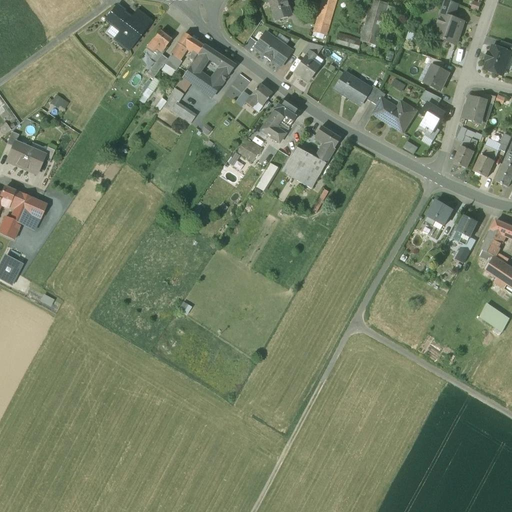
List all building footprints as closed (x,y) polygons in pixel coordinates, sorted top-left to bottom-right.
[(267,0),(271,12),(273,12),(287,7),(285,0),(267,0)] [(322,0),(313,32),(325,36),(335,0),(322,0)] [(389,0),(372,0),(361,41),(360,41),(376,46),(389,0)] [(458,6),(445,1),(440,15),(443,16),(453,19),(458,6)] [(116,6),(108,16),(115,21),(121,13),(122,14),(123,12),(116,6)] [(287,7),(273,12),(275,20),(290,15),(287,7)] [(122,14),(121,13),(115,21),(111,26),(120,32),(114,40),(127,51),(145,29),(135,21),(133,23),(122,14)] [(150,23),(140,15),(135,21),(145,29),(150,23)] [(453,19),(443,16),(438,29),(442,30),(438,39),(456,45),(463,23),(453,19)] [(164,36),(159,32),(142,53),(151,60),(154,57),(155,55),(152,54),(154,51),(159,55),(170,41),(169,40),(169,38),(166,36),(164,36)] [(291,52),(265,33),(263,36),(267,38),(257,52),(279,69),(291,52)] [(191,39),(184,34),(170,55),(178,60),(186,48),(191,39)] [(361,41),(338,34),(335,43),(358,50),(360,41),(361,41)] [(263,36),(253,49),(257,52),(267,38),(263,36)] [(197,43),(191,39),(186,48),(191,52),(197,43)] [(511,45),(502,42),(499,50),(510,53),(509,56),(511,57),(511,45)] [(197,43),(191,52),(193,53),(197,56),(203,47),(197,43)] [(304,48),(299,44),(293,51),(294,52),(292,55),(297,58),(302,52),(304,48)] [(304,48),(302,52),(307,56),(309,52),(311,53),(316,45),(308,44),(304,48)] [(193,62),(190,67),(199,73),(208,59),(219,66),(217,69),(218,70),(211,80),(210,80),(210,81),(219,87),(235,66),(204,46),(203,47),(197,56),(193,62)] [(499,50),(493,47),(491,54),(489,54),(486,61),(488,62),(485,70),(502,76),(509,56),(510,53),(499,50)] [(311,53),(309,52),(307,56),(294,73),(308,82),(318,67),(312,62),(316,57),(311,53)] [(193,53),(189,59),(193,62),(197,56),(193,53)] [(161,55),(146,74),(153,79),(160,69),(164,64),(168,59),(161,55)] [(178,60),(170,55),(168,59),(164,64),(160,69),(171,77),(181,62),(178,60)] [(445,63),(432,59),(429,66),(432,67),(432,66),(441,71),(445,63)] [(441,71),(432,66),(432,67),(424,83),(440,91),(448,74),(441,71)] [(199,73),(190,67),(182,78),(202,92),(210,81),(199,73)] [(368,91),(356,84),(357,81),(344,73),(334,90),(360,106),(365,98),(369,92),(368,91)] [(403,90),(406,83),(395,77),(392,84),(403,90)] [(151,92),(153,93),(159,83),(153,79),(147,89),(151,92)] [(210,81),(202,92),(211,98),(220,87),(219,87),(210,81)] [(271,94),(259,85),(250,97),(256,102),(262,106),(271,94)] [(372,86),(368,91),(369,92),(365,98),(371,102),(378,90),(372,86)] [(151,92),(147,89),(143,95),(147,98),(151,92)] [(173,91),(168,100),(166,103),(164,106),(171,111),(175,105),(182,95),(174,89),(173,91)] [(386,95),(378,90),(371,102),(377,107),(382,99),(383,100),(386,95)] [(428,105),(436,110),(442,100),(426,91),(421,101),(428,105)] [(496,98),(483,94),(481,100),(486,101),(486,103),(493,106),(496,98)] [(67,102),(55,96),(51,103),(63,109),(67,102)] [(256,102),(250,97),(246,103),(252,108),(256,102)] [(481,100),(469,97),(464,119),(480,123),(486,103),(486,101),(481,100)] [(166,103),(161,99),(155,107),(160,111),(164,106),(166,103)] [(383,100),(382,99),(377,107),(373,114),(403,133),(416,112),(405,105),(401,112),(397,109),(383,100)] [(262,106),(256,102),(252,108),(258,112),(262,106)] [(298,114),(280,102),(266,122),(276,128),(284,116),(292,122),(298,114)] [(405,105),(401,102),(397,109),(401,112),(405,105)] [(194,117),(175,105),(171,111),(190,123),(194,117)] [(436,110),(428,105),(422,115),(427,118),(421,129),(427,133),(432,135),(436,129),(444,114),(436,110)] [(292,122),(284,116),(276,128),(284,134),(292,122)] [(276,128),(266,122),(260,131),(278,143),(284,134),(276,128)] [(6,124),(0,128),(0,138),(11,131),(6,124)] [(340,139),(320,127),(315,136),(316,137),(326,143),(324,145),(324,146),(317,159),(325,164),(331,154),(340,139)] [(461,128),(456,139),(463,142),(465,137),(464,136),(467,130),(461,128)] [(425,136),(434,141),(440,131),(436,129),(432,135),(427,133),(425,136)] [(19,136),(12,133),(7,144),(13,147),(15,142),(16,143),(19,136)] [(504,135),(499,144),(506,148),(511,138),(504,135)] [(326,143),(316,137),(314,141),(319,144),(322,144),(324,145),(326,143)] [(478,142),(465,137),(463,142),(454,163),(466,168),(473,153),(478,142)] [(44,157),(15,144),(16,143),(15,142),(13,147),(7,162),(37,175),(43,160),(45,155),(44,157)] [(260,149),(250,143),(248,148),(257,154),(260,149)] [(54,151),(48,148),(45,155),(43,160),(49,163),(54,151)] [(295,148),(289,157),(286,163),(302,172),(311,156),(300,151),(296,148),(295,148)] [(497,153),(493,151),(488,160),(493,162),(497,153)] [(231,156),(226,164),(229,166),(235,158),(231,156)] [(317,159),(311,156),(302,172),(297,181),(311,189),(325,164),(317,159)] [(488,160),(481,156),(474,172),(486,178),(494,162),(493,162),(488,160)] [(256,187),(263,191),(280,164),(275,161),(273,165),(271,164),(256,187)] [(302,172),(286,163),(280,172),(297,181),(302,172)] [(511,169),(505,166),(504,165),(496,182),(508,187),(511,177),(511,169)] [(0,204),(7,207),(10,202),(14,192),(4,188),(1,195),(0,194),(0,204)] [(21,195),(14,192),(10,202),(17,205),(21,195)] [(39,202),(21,195),(17,205),(15,209),(25,212),(20,224),(27,227),(32,216),(39,219),(46,205),(39,202)] [(452,211),(436,202),(428,215),(424,222),(433,227),(433,226),(436,222),(443,226),(444,226),(445,225),(452,211)] [(10,219),(5,217),(4,219),(0,227),(0,233),(13,240),(20,224),(25,212),(15,209),(10,219)] [(32,216),(27,227),(34,230),(39,219),(32,216)] [(471,219),(466,217),(466,218),(464,217),(453,239),(453,240),(459,243),(466,246),(470,238),(477,223),(470,220),(471,219)] [(511,227),(496,220),(481,250),(483,251),(493,256),(494,256),(505,235),(511,238),(511,227)] [(443,226),(436,222),(433,226),(440,230),(443,226)] [(455,259),(464,264),(470,253),(462,248),(455,259)] [(493,256),(483,251),(476,262),(478,263),(487,267),(492,258),(493,256)] [(23,266),(5,256),(0,265),(0,280),(12,287),(23,266)] [(511,270),(492,258),(487,267),(485,270),(497,278),(494,283),(504,290),(508,285),(511,287),(511,270)] [(487,267),(478,263),(474,270),(494,283),(497,278),(485,270),(487,267)] [(508,321),(487,306),(480,317),(502,332),(508,321)]
